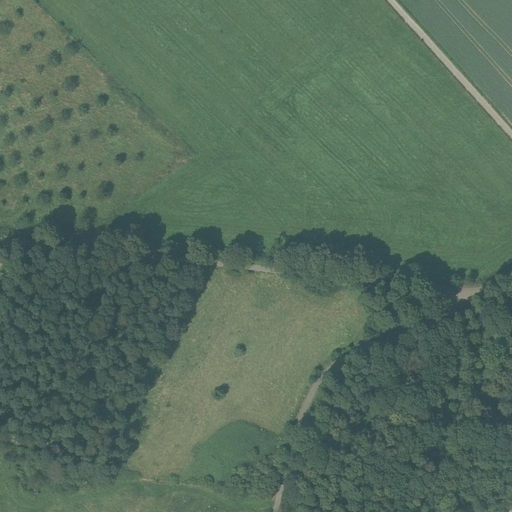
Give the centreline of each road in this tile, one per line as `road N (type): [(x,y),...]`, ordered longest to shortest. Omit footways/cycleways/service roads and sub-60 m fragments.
road 1 (track): [(275,511),(300,415),(335,363),(475,293)]
road 2 (track): [(475,293),(200,261)]
road 3 (track): [(200,261),(0,240)]
road 4 (track): [(511,138),(388,0)]
